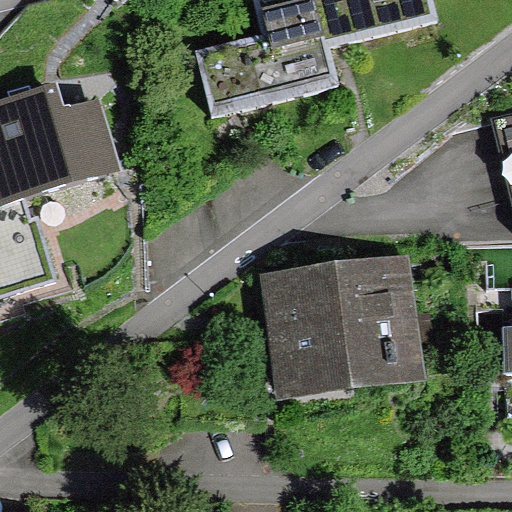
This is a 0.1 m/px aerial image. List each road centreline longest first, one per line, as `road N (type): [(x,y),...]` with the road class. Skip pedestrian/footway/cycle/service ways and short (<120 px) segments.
road 1 (residential): [(511,51),(0,434)]
road 2 (residential): [(511,492),(0,473)]
